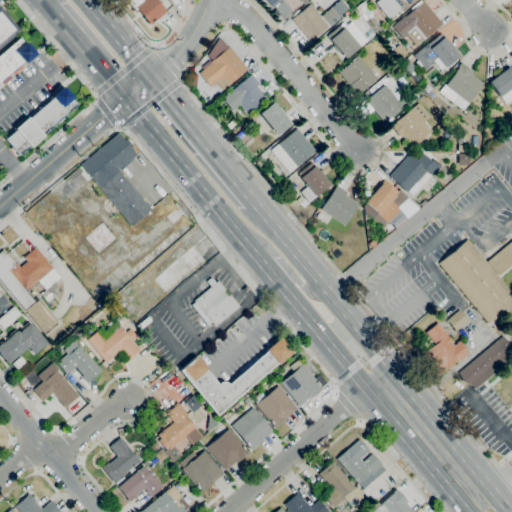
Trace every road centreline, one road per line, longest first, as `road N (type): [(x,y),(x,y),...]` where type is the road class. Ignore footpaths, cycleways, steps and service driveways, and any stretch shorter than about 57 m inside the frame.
road 1 (primary): [(381,381),(380,353),(255,201)]
road 2 (residential): [(211,0),(243,16),(358,149)]
road 3 (primary): [(128,100),(260,262)]
road 4 (secondary): [(0,206),(155,76)]
road 5 (residential): [(233,511),(381,381)]
road 6 (primary): [(255,201),(155,76)]
road 7 (residential): [(0,395),(96,511)]
road 8 (primary): [(275,281),(350,370),(381,381)]
road 9 (primary): [(381,381),(474,494)]
road 10 (primary): [(47,4),(128,100)]
